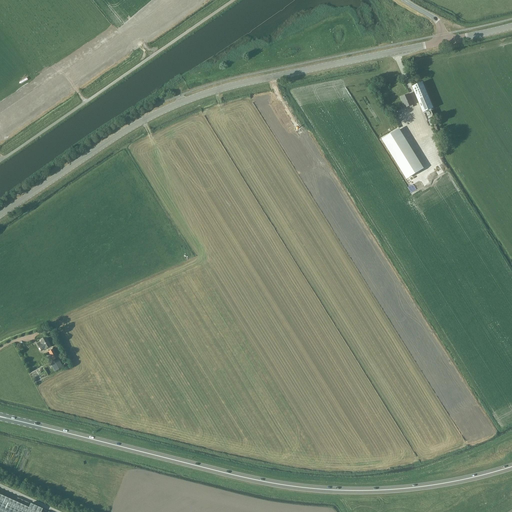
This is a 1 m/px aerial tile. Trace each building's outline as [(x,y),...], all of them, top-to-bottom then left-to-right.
[(412,86),(423,112),(433,108),(422,82),(412,86)] [(412,105),(413,105),(409,94),(400,98),(405,108),(409,106),(410,108),(413,107),(412,105)] [(382,139),(406,179),(423,169),(399,129),(382,139)] [(431,148),(435,145),(428,135),(412,145),(421,160),(425,167),(440,158),(437,151),(426,158),(423,154),(432,149),(431,148)] [(40,340),(40,342),(37,344),(41,351),(51,346),(47,338),(44,340),(43,339),(40,340)] [(53,360),(57,358),(52,349),(48,352),(53,360)] [(50,363),(52,367),(54,372),(62,367),(58,359),(50,363)] [(41,379),(46,375),(42,367),(36,370),(41,379)] [(0,511),(40,511),(42,508),(30,503),(28,507),(0,494),(0,511)]
